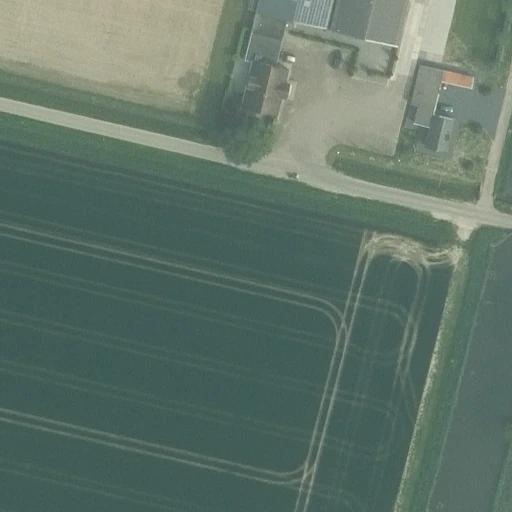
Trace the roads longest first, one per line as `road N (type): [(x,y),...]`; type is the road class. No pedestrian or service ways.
road 1 (unclassified): [(511,223),(0,104)]
road 2 (track): [(234,0),(207,117),(0,67)]
road 3 (track): [(407,511),(467,263),(463,212)]
